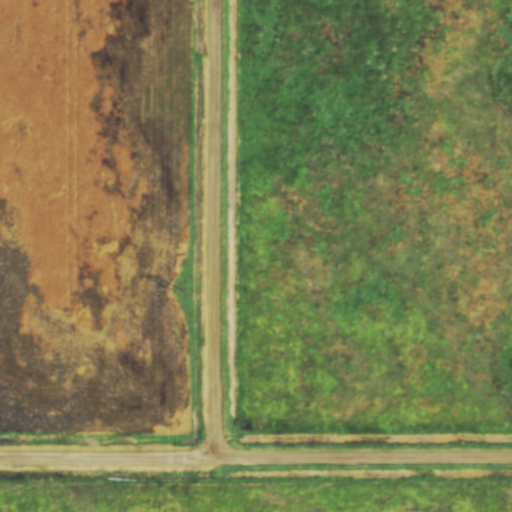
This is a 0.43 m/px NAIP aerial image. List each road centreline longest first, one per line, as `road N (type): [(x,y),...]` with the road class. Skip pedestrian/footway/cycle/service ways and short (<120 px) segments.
road 1 (residential): [(211,454),(211,0)]
road 2 (residential): [(511,455),(211,454)]
road 3 (residential): [(0,456),(211,454)]
